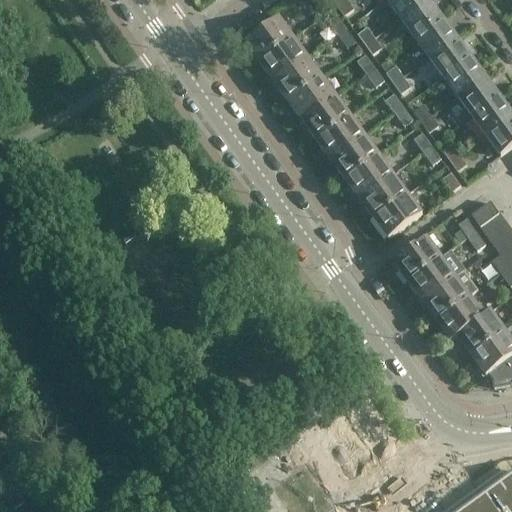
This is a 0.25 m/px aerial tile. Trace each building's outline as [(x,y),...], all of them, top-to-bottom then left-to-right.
[(327,5),(323,0),(309,0),(318,12),(327,5)] [(330,0),(337,10),(347,3),(344,0),(330,0)] [(401,22),(429,2),(427,0),(391,0),(387,3),(401,22)] [(401,22),(415,42),(443,21),(429,2),(401,22)] [(354,13),(347,3),(337,10),(344,20),(354,13)] [(338,39),(347,32),(337,19),(328,26),(338,39)] [(244,46),(259,67),(294,41),(279,21),(244,46)] [(429,61),(457,41),(443,21),(415,42),(429,61)] [(366,49),(375,42),(368,31),(358,38),(366,49)] [(356,45),(347,32),(338,39),(347,51),(356,45)] [(308,61),(294,41),(259,67),(273,86),(308,61)] [(457,41),(429,61),(444,80),(471,60),(457,41)] [(382,52),(375,42),(366,49),(373,59),(382,52)] [(366,78),(375,71),(366,59),(357,65),(366,78)] [(444,80),(458,100),(485,80),(471,60),(444,80)] [(273,86),(287,106),(322,80),(308,61),(273,86)] [(394,88),(403,80),(396,70),(386,77),(394,88)] [(385,84),(375,71),(366,78),(376,91),(385,84)] [(336,100),(322,80),(287,106),(302,125),(336,100)] [(411,90),(403,80),(394,88),(401,98),(411,90)] [(500,99),(485,80),(458,100),(472,119),(500,99)] [(395,117),(404,110),(394,97),(385,104),(395,117)] [(511,119),(511,116),(500,99),(472,119),(486,139),(511,119)] [(302,125),(316,145),(350,119),(336,100),(302,125)] [(422,127),(432,119),(424,109),(414,116),(422,127)] [(413,123),(404,110),(395,117),(404,130),(413,123)] [(350,119),(316,145),(330,164),(364,139),(350,119)] [(439,129),(432,119),(422,127),(429,136),(439,129)] [(511,119),(486,139),(501,159),(511,150),(511,119)] [(423,156),(432,149),(423,136),(414,143),(423,156)] [(330,164),(344,184),(379,158),(364,139),(330,164)] [(451,165),(460,158),(453,147),(443,154),(451,165)] [(441,162),(432,149),(423,156),(433,169),(441,162)] [(393,178),(379,158),(344,184),(358,203),(393,178)] [(467,168),(460,158),(451,165),(458,175),(467,168)] [(461,189),(451,176),(443,182),(452,195),(461,189)] [(407,198),(393,178),(358,203),(372,223),(407,198)] [(407,198),(372,223),(387,243),(421,217),(407,198)] [(481,231),(499,217),(490,205),(472,218),(481,231)] [(507,228),(499,217),(481,231),(488,241),(507,228)] [(468,241),(477,235),(468,222),(459,228),(468,241)] [(511,238),(511,234),(507,228),(488,241),(495,250),(511,238)] [(486,248),(477,235),(468,241),(477,254),(486,248)] [(511,253),(511,238),(495,250),(500,258),(502,261),(511,253)] [(407,286),(441,261),(426,240),(392,266),(407,286)] [(511,253),(502,261),(509,270),(511,267),(511,253)] [(510,271),(509,270),(502,261),(500,258),(492,263),(501,277),(510,271)] [(421,305),(456,280),(441,261),(407,286),(421,305)] [(511,273),(510,271),(501,277),(511,290),(511,289),(511,273)] [(421,305),(435,325),(470,300),(456,280),(421,305)] [(484,319),(470,300),(435,325),(450,345),(484,319)] [(484,319),(450,345),(457,340),(471,359),(505,334),(490,314),(484,319)] [(511,377),(511,329),(505,334),(471,359),(485,379),(503,366),(511,377)] [(511,511),(511,473),(458,511),(511,511)] [(19,494),(8,501),(15,511),(26,504),(19,494)]
